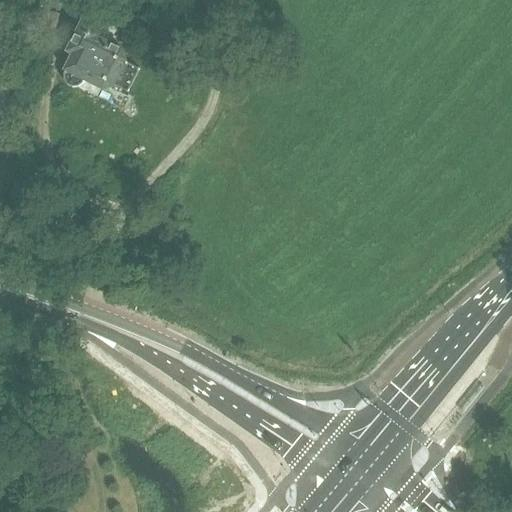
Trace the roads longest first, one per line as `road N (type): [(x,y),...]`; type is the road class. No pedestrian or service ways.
road 1 (tertiary): [(357,473),(173,355),(0,289)]
road 2 (primary): [(357,473),(511,292)]
